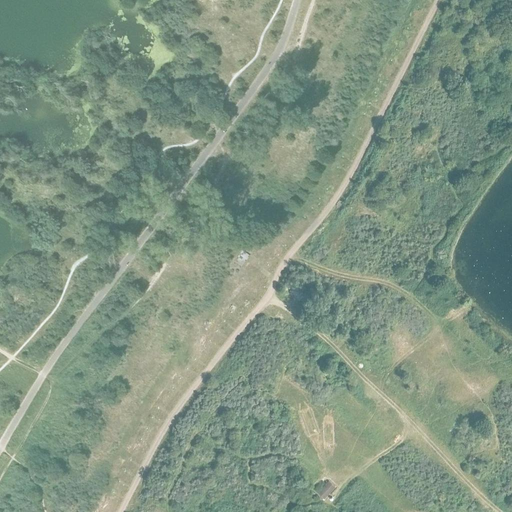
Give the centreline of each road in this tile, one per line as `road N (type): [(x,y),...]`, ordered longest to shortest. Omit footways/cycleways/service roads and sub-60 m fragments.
road 1 (unknown): [(52,381),(165,267),(172,240),(294,59),(313,0)]
road 2 (track): [(266,296),(348,173),(434,0)]
road 3 (track): [(500,511),(343,354),(266,296)]
road 4 (track): [(120,511),(170,416),(266,296)]
road 5 (track): [(290,255),(401,288),(442,326),(460,312)]
